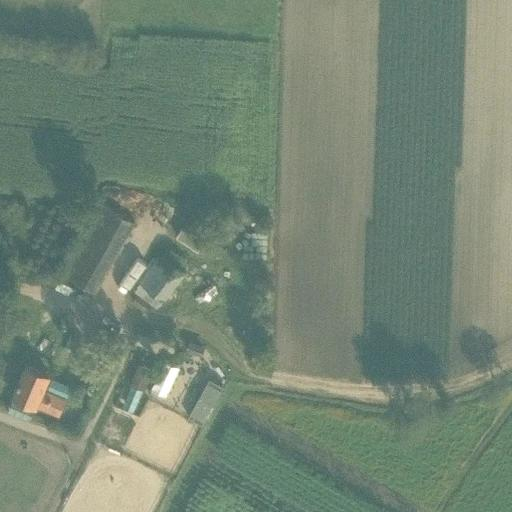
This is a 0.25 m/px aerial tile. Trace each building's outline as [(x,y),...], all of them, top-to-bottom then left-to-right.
[(70,253),(60,271),(94,290),(95,290),(105,273),(122,242),(127,235),(134,221),(99,202),(70,253)] [(195,226),(192,235),(211,241),(215,232),(195,226)] [(260,251),(259,276),(271,276),(272,251),(260,251)] [(145,273),(133,289),(157,307),(169,291),(183,272),(160,254),(153,263),(145,273)] [(136,294),(131,301),(142,309),(147,302),(136,294)] [(189,340),(186,349),(198,354),(201,344),(189,340)] [(138,363),(129,384),(143,390),(152,369),(138,363)] [(25,365),(17,383),(12,395),(58,415),(65,398),(44,389),(49,375),(25,365)] [(208,383),(189,418),(202,425),(222,390),(208,383)]
